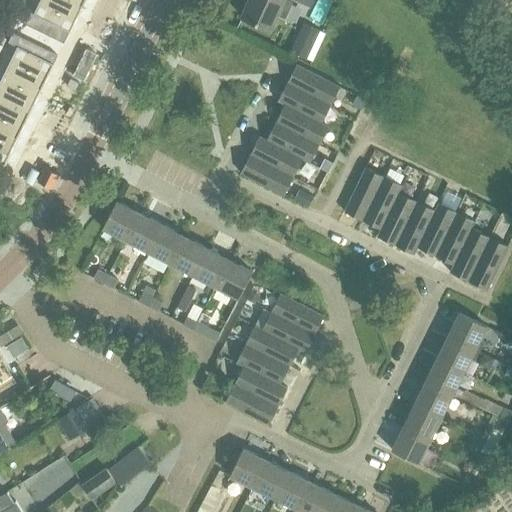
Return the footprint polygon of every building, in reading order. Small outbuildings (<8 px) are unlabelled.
[(40,0),(34,14),(35,15),(43,19),(46,20),(52,23),(61,28),(70,32),(74,23),(75,23),(74,23),(75,20),(76,18),(77,18),(77,17),(82,7),(69,0),(40,0)] [(286,19),(293,3),(286,0),(249,0),(242,17),(269,30),(276,15),(286,19)] [(23,16),(20,22),(29,26),(35,15),(34,14),(26,10),(23,16)] [(35,15),(29,26),(38,30),(43,19),(35,15)] [(43,19),(38,30),(47,35),(52,23),(46,20),(43,19)] [(52,23),(47,35),(55,39),(61,28),(52,23)] [(61,28),(55,39),(64,43),(70,32),(61,28)] [(13,33),(8,42),(17,47),(20,48),(24,39),(13,33)] [(297,37),(290,51),(306,59),(313,45),(297,37)] [(24,39),(20,48),(27,52),(29,52),(31,53),(35,44),(32,43),(24,39)] [(35,44),(31,53),(35,55),(42,58),(47,50),(39,46),(35,44)] [(7,67),(5,72),(42,90),(45,82),(46,82),(45,81),(47,77),(47,76),(48,76),(54,64),(42,58),(35,55),(31,53),(29,52),(27,52),(20,48),(17,47),(7,67)] [(47,50),(42,58),(54,64),(58,55),(47,50)] [(287,83),(331,105),(341,87),(297,64),(287,83)] [(5,72),(0,82),(0,99),(29,114),(34,103),(35,103),(34,103),(37,98),(38,98),(42,90),(5,72)] [(331,105),(287,83),(278,101),(285,105),(322,123),(331,105)] [(362,109),(366,101),(357,97),(353,105),(362,109)] [(0,99),(0,130),(18,139),(21,131),(21,130),(23,125),(24,125),(29,114),(0,99)] [(322,123),(285,105),(276,122),(319,146),(329,127),(322,123)] [(276,122),(266,140),(304,160),(310,163),(319,146),(276,122)] [(0,130),(0,161),(4,164),(10,152),(11,149),(13,146),(14,147),(18,139),(0,130)] [(260,136),(250,154),(294,178),(304,160),(266,140),(260,136)] [(375,149),(370,160),(381,165),(386,154),(375,149)] [(294,178),(250,154),(240,173),(285,196),(294,178)] [(325,159),(320,169),(329,173),(334,163),(325,159)] [(407,164),(403,172),(409,174),(412,167),(407,164)] [(363,221),(384,177),(366,168),(344,212),(363,221)] [(52,190),(59,176),(45,169),(38,184),(52,190)] [(403,186),(384,177),(363,221),(380,230),(380,231),(399,193),(403,186)] [(314,196),(300,189),(295,199),(309,207),(314,196)] [(380,231),(380,230),(376,236),(395,246),(417,202),(399,193),(380,231)] [(126,241),(140,214),(117,202),(103,229),(126,241)] [(435,211),(417,202),(395,246),(414,255),(417,248),(435,211)] [(439,203),(435,211),(417,248),(435,257),(457,212),(439,203)] [(476,222),(457,212),(435,257),(453,266),(473,229),(476,222)] [(140,214),(126,241),(148,253),(162,226),(140,214)] [(185,237),(162,226),(148,253),(170,264),(185,237)] [(473,229),(453,266),(450,272),(468,281),(489,238),(473,229)] [(207,249),(185,237),(170,264),(193,276),(207,249)] [(508,247),(489,238),(468,281),(487,290),(508,247)] [(229,260),(207,249),(193,276),(215,287),(229,260)] [(252,272),(229,260),(215,287),(238,299),(252,272)] [(103,286),(107,276),(97,270),(92,281),(103,286)] [(117,281),(107,276),(103,286),(113,291),(117,281)] [(148,308),(153,298),(151,297),(154,290),(146,286),(138,303),(148,308)] [(187,286),(176,308),(185,312),(196,291),(187,286)] [(253,290),(248,298),(255,301),(259,293),(253,290)] [(271,313),(315,335),(324,317),(281,294),(271,313)] [(153,298),(148,308),(158,313),(163,303),(153,298)] [(239,316),(253,324),(259,312),(245,305),(239,316)] [(193,306),(183,325),(193,330),(198,320),(197,320),(202,311),(193,306)] [(271,313),(262,330),(298,350),(305,354),(315,335),(271,313)] [(447,337),(474,350),(486,327),(459,313),(447,337)] [(208,326),(198,320),(193,330),(204,336),(208,326)] [(23,333),(18,325),(0,336),(0,344),(1,347),(23,333)] [(298,350),(262,330),(255,327),(246,345),(289,367),(298,350)] [(23,337),(7,347),(14,358),(29,348),(23,337)] [(447,337),(436,359),(463,373),(474,350),(447,337)] [(289,367),(246,345),(236,364),(243,367),(280,385),(289,367)] [(484,353),(479,363),(490,368),(495,358),(484,353)] [(436,359),(425,382),(452,396),(463,373),(436,359)] [(243,367),(234,385),(278,407),(287,388),(280,385),(243,367)] [(452,396),(425,382),(414,405),(441,418),(452,396)] [(278,407),(234,385),(225,403),(268,425),(278,407)] [(484,399),(479,408),(498,418),(503,408),(484,399)] [(414,405),(403,428),(430,441),(441,418),(414,405)] [(75,409),(58,420),(70,440),(87,429),(75,409)] [(499,419),(509,425),(511,419),(511,412),(505,409),(499,419)] [(509,425),(499,419),(494,430),(504,435),(509,425)] [(430,441),(403,428),(391,451),(418,465),(430,441)] [(492,429),(487,440),(499,446),(504,435),(494,430),(492,429)] [(0,452),(10,446),(0,430),(0,452)] [(499,446),(487,440),(480,453),(482,454),(492,459),(499,446)] [(121,486),(151,463),(139,446),(108,469),(121,486)] [(243,449),(229,476),(252,487),(266,461),(243,449)] [(482,454),(477,463),(488,468),(492,459),(482,454)] [(289,472),(266,461),(252,487),(275,499),(289,472)] [(477,463),(472,476),(482,480),(488,468),(477,463)] [(107,470),(82,487),(93,502),(118,485),(107,470)] [(311,483),(289,472),(275,499),(298,510),(311,483)] [(311,483),(298,510),(297,511),(325,511),(334,494),(311,483)] [(0,511),(21,511),(15,501),(13,502),(6,491),(0,495),(0,511)] [(334,494),(325,511),(353,511),(357,505),(334,494)]
